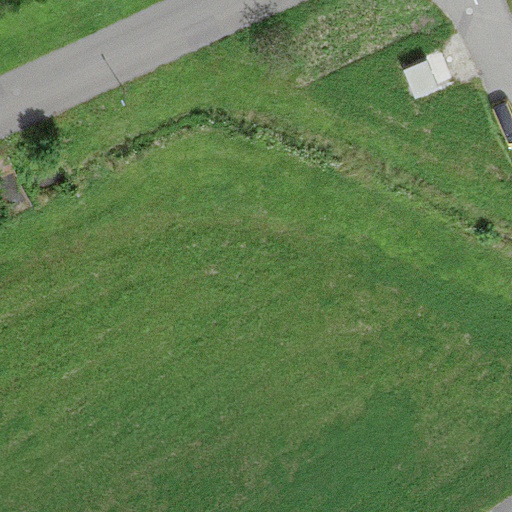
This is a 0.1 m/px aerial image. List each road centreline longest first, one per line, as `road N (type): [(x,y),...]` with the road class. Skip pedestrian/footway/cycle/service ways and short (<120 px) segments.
road 1 (unclassified): [(470,0),(511,94),(511,511)]
road 2 (unclassified): [(0,108),(249,0)]
